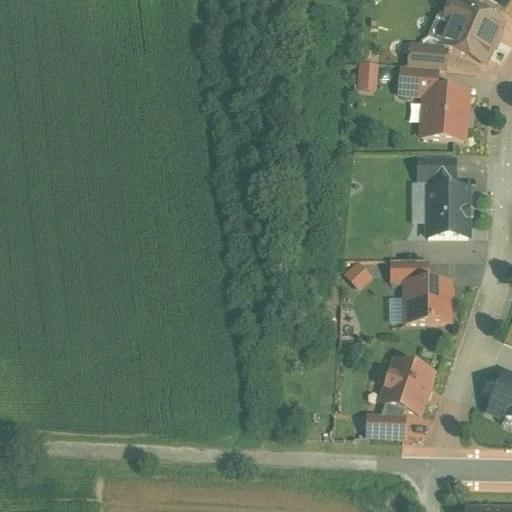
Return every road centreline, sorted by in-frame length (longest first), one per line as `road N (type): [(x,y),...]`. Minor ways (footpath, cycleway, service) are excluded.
road 1 (unclassified): [(430,465),(0,431)]
road 2 (residential): [(430,465),(503,279),(504,119),(511,89)]
